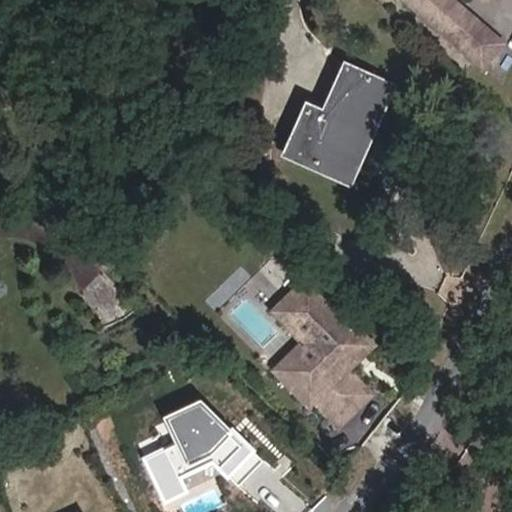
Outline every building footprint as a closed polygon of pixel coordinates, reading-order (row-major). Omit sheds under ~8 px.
[(403,0),(441,34),(461,12),(447,0),(403,0)] [(476,25),(461,12),(441,34),(456,48),(476,25)] [(329,118),(316,113),(296,158),(352,182),(392,92),(350,73),(329,118)] [(269,309),(279,319),(315,285),(305,275),(269,309)] [(315,285),(279,319),(299,340),(271,368),(307,405),(310,402),(332,424),(368,389),(346,367),(372,342),(315,285)] [(260,460),(201,404),(167,421),(178,444),(163,451),(156,436),(136,446),(164,502),(184,493),(177,479),(211,462),(236,486),(260,460)]
